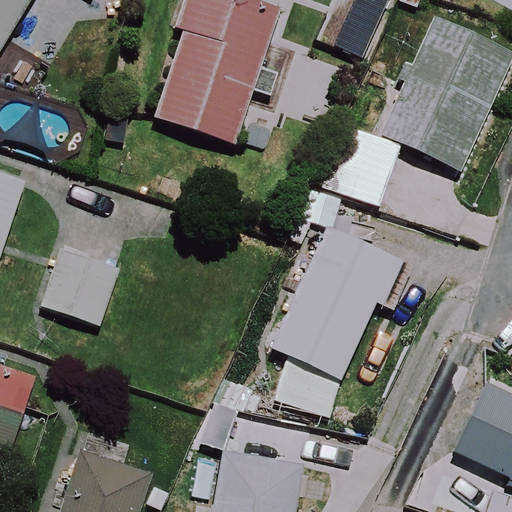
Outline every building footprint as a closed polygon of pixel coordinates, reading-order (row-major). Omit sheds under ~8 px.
[(0,0),(0,48),(29,0),(0,0)] [(277,18),(226,0),(194,0),(152,121),(230,149),(277,18)] [(71,29),(39,21),(31,54),(63,62),(71,29)] [(511,56),(433,21),(380,141),(459,176),(511,56)] [(0,250),(21,186),(0,178),(0,250)] [(404,269),(323,233),(268,354),(338,385),(374,305),(385,310),(404,269)] [(117,274),(61,254),(41,310),(96,330),(117,274)] [(0,372),(0,454),(5,456),(31,383),(0,372)] [(505,481),(501,489),(511,494),(511,402),(484,390),(453,456),(505,481)] [(138,511),(139,509),(148,511),(157,511),(164,492),(147,486),(149,480),(119,470),(127,448),(88,435),(61,511),(138,511)] [(292,511),(300,470),(224,456),(213,511),(292,511)] [(511,511),(511,502),(491,495),(485,511),(511,511)]
